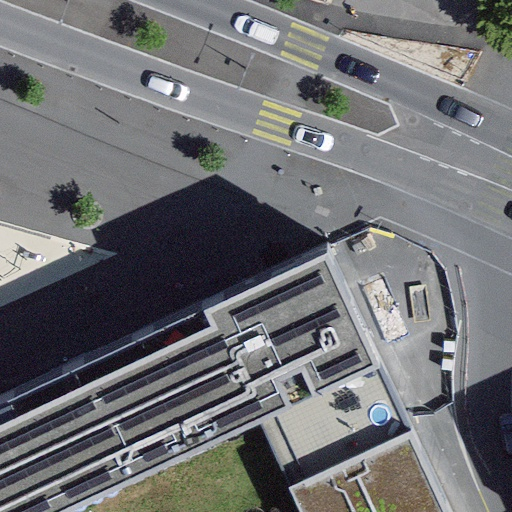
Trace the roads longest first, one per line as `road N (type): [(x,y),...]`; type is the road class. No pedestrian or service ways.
road 1 (secondary): [(0,23),(379,158),(445,144)]
road 2 (secondary): [(445,144),(405,86),(191,0)]
road 3 (residential): [(511,256),(494,336),(493,402),(501,480),(511,504)]
